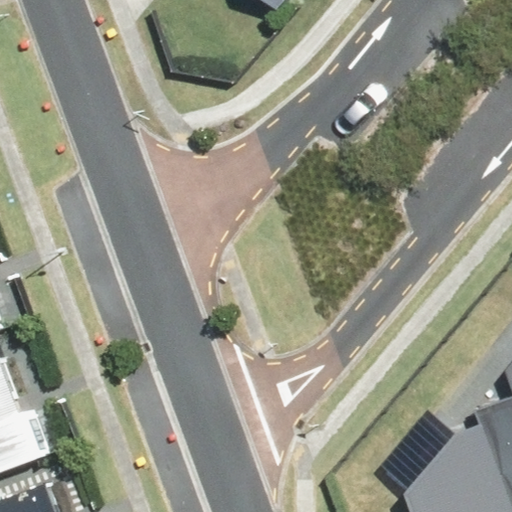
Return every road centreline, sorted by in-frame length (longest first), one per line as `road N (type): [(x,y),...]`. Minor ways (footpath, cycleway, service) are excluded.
road 1 (residential): [(511,137),(232,468)]
road 2 (residential): [(144,246),(194,224),(238,190),(401,0)]
road 3 (residential): [(61,0),(144,246)]
road 4 (residential): [(144,246),(232,468)]
